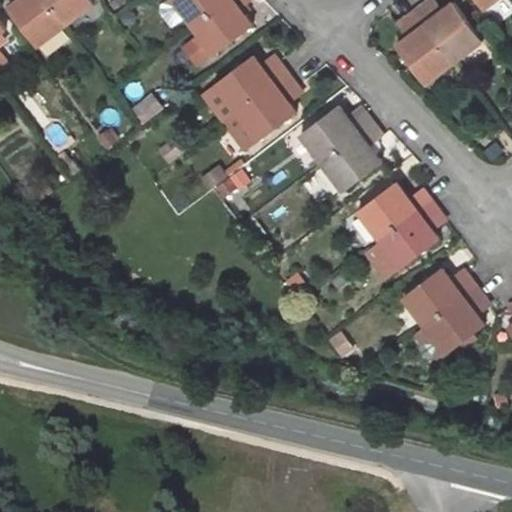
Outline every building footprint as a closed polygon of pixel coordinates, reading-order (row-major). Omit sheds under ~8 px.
[(17,0),(9,6),(38,45),(95,2),(94,0),(17,0)] [(111,0),(109,2),(115,10),(127,0),(111,0)] [(161,11),(172,26),(186,15),(175,0),(167,0),(162,4),(161,11)] [(175,0),(186,15),(201,34),(185,46),(198,62),(213,51),(215,54),(254,24),(246,14),(242,8),(247,3),(251,0),(175,0)] [(408,37),(397,45),(426,83),(483,39),(454,1),(444,9),(438,14),(427,0),(426,0),(403,18),(414,32),(408,37)] [(427,0),(438,14),(444,9),(437,0),(427,0)] [(247,3),(242,8),(246,14),(252,9),(247,3)] [(403,18),(397,22),(408,37),(414,32),(403,18)] [(217,85),(206,93),(226,120),(238,111),(259,140),(298,111),(290,101),(285,95),(299,84),(281,60),(267,71),(263,65),(254,54),(216,83),(217,85)] [(276,54),(263,65),(267,71),(281,60),(276,54)] [(139,102),(144,86),(127,80),(122,96),(139,102)] [(299,84),(285,95),(290,101),(304,90),(299,84)] [(153,92),(134,108),(145,121),(164,106),(153,92)] [(340,104),(301,133),(345,190),(383,161),(371,145),(385,134),(366,110),(353,120),(348,114),(340,104)] [(362,104),(348,114),(353,120),(366,110),(362,104)] [(108,129),(99,136),(107,146),(116,139),(108,129)] [(174,138),(161,148),(171,160),(183,150),(174,138)] [(494,157),(503,150),(496,142),(487,149),(494,157)] [(161,148),(149,157),(158,170),(171,160),(161,148)] [(59,154),(67,165),(74,161),(66,149),(59,154)] [(74,161),(67,165),(74,174),(81,169),(75,160),(74,161)] [(221,166),(205,178),(211,187),(227,175),(221,166)] [(230,178),(217,188),(223,195),(236,186),(230,178)] [(44,179),(36,184),(45,196),(53,191),(44,179)] [(398,180),(359,209),(382,240),(401,265),(402,267),(441,238),(428,221),(442,211),(424,187),(410,197),(398,180)] [(45,196),(36,184),(26,193),(35,204),(45,196)] [(254,215),(243,224),(256,241),(268,232),(254,215)] [(269,238),(264,242),(270,250),(276,246),(269,238)] [(382,240),(367,252),(386,277),(401,265),(382,240)] [(443,266),(404,295),(448,352),(486,323),(479,314),(475,308),(489,298),(470,273),(456,284),(451,278),(443,266)] [(465,267),(451,278),(456,284),(470,273),(465,267)] [(347,268),(330,279),(336,288),(353,277),(347,268)] [(291,294),(305,285),(295,272),(282,281),(291,294)] [(489,298),(475,308),(479,314),(493,303),(489,298)] [(342,331),(332,339),(343,355),(354,347),(342,331)]
